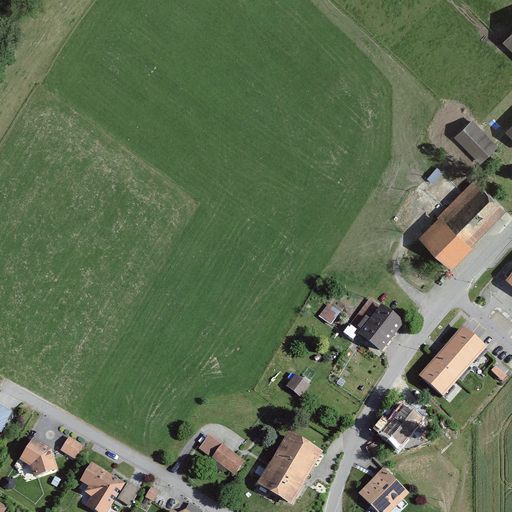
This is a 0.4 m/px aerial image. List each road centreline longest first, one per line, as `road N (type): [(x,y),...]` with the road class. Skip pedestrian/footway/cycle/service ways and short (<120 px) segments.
road 1 (tertiary): [(330,511),(380,390),(511,231)]
road 2 (residential): [(4,386),(150,462),(220,511)]
